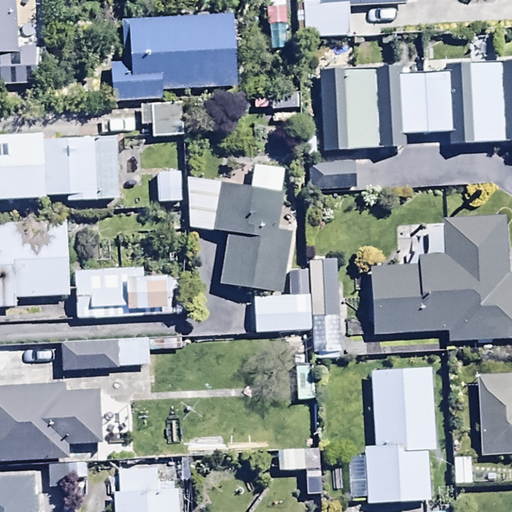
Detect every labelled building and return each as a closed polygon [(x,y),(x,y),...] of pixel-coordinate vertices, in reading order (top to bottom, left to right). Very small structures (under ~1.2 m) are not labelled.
[(13,0),(0,0),(0,88),(37,87),(35,47),(16,48),(13,0)] [(312,0),(313,3),(301,4),(302,41),(349,39),(348,11),(406,8),(406,1),(413,0),(412,0),(312,0)] [(269,11),(265,12),(268,53),(287,52),(284,2),(268,3),(269,11)] [(109,66),(111,107),(161,104),(160,94),(235,91),(232,18),(127,23),(129,65),(109,66)] [(511,145),(511,65),(448,69),(448,76),(401,78),(400,71),(316,74),(320,154),(403,151),(402,139),(447,137),(447,148),(511,145)] [(268,93),(269,113),(297,112),(297,92),(268,93)] [(182,105),(139,107),(140,129),(149,129),(150,142),(184,141),(182,105)] [(0,205),(43,205),(41,143),(41,138),(0,138),(0,205)] [(41,143),(43,205),(118,203),(116,141),(41,143)] [(353,166),(309,167),(310,194),(354,192),(353,166)] [(184,181),(187,232),(224,237),(217,288),(280,297),(288,237),(276,235),(281,197),(278,197),(281,172),(252,168),(249,190),(184,181)] [(179,175),(156,175),(156,206),(179,206),(179,175)] [(369,272),(372,338),(448,334),(448,346),(511,342),(511,278),(506,279),(503,219),(440,222),(440,232),(425,233),(426,258),(414,258),(414,270),(369,272)] [(0,311),(13,311),(13,300),(66,300),(65,225),(0,226),(0,311)] [(74,274),(75,321),(170,319),(168,271),(74,274)] [(252,301),(253,337),(310,335),(308,275),(287,276),(288,299),(252,301)] [(180,341),(60,345),(61,374),(116,373),(116,370),(147,369),(147,355),(181,354),(180,341)] [(365,504),(365,507),(429,503),(426,454),(434,453),(429,372),(368,376),(372,451),(361,451),(362,460),(347,461),(350,505),(365,504)] [(294,378),(294,404),(313,404),(312,378),(294,378)] [(511,378),(475,379),(478,460),(511,458),(511,378)] [(0,465),(68,463),(67,449),(100,448),(98,394),(63,396),(62,387),(0,389),(0,465)] [(320,471),(319,452),(276,453),(277,474),(304,473),(305,500),(342,499),(341,471),(320,471)] [(469,461),(451,461),(451,487),(470,487),(469,461)] [(85,467),(46,467),(46,491),(42,491),(42,504),(85,503),(85,467)] [(119,496),(111,497),(111,511),(178,511),(177,467),(117,469),(119,496)] [(0,511),(34,511),(35,480),(0,480),(0,511)]
